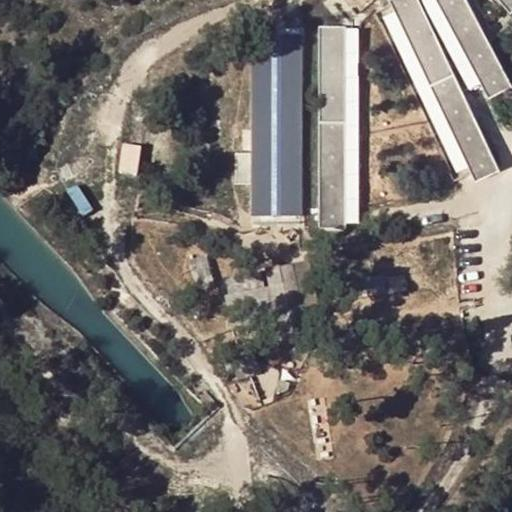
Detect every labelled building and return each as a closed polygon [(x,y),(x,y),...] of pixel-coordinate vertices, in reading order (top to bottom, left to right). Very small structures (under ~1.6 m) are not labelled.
[(420,0),(390,0),(395,9),(468,165),(475,180),(500,169),(420,0)] [(423,0),(469,87),(480,81),(437,0),(423,0)] [(437,0),(480,81),(489,97),(511,84),(511,82),(467,0),(437,0)] [(511,0),(499,0),(510,12),(511,10),(511,0)] [(456,170),(468,165),(395,9),(383,15),(456,170)] [(345,228),(345,31),(345,28),(318,28),(319,230),(345,230),(345,228)] [(345,31),(345,228),(358,228),(357,30),(345,31)] [(254,32),(253,215),(304,215),(305,32),(254,32)] [(136,176),(140,148),(123,146),(119,174),(136,176)] [(208,257),(193,259),(198,287),(213,285),(208,257)] [(305,327),(290,262),(260,271),(277,335),(305,327)] [(357,277),(358,298),(410,295),(409,274),(357,277)] [(255,360),(247,342),(232,349),(240,366),(255,360)]
